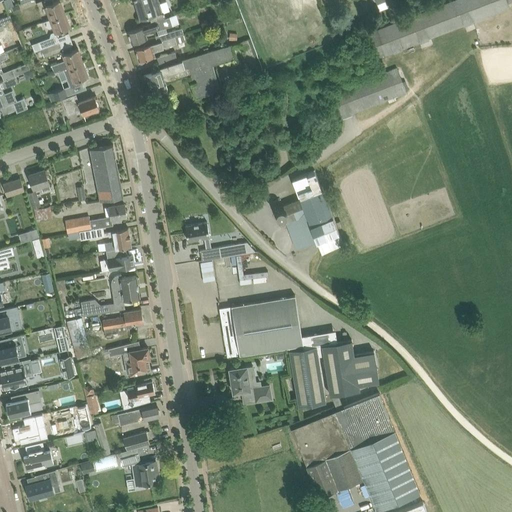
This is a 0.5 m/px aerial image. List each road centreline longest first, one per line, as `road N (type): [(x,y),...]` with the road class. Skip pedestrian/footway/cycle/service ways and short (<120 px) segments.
road 1 (tertiary): [(199,511),(131,120)]
road 2 (residential): [(333,300),(254,235),(163,136),(131,120)]
road 3 (track): [(511,459),(466,424),(398,346),(333,300)]
road 4 (residential): [(0,160),(131,120)]
road 5 (tertiary): [(131,120),(87,0)]
